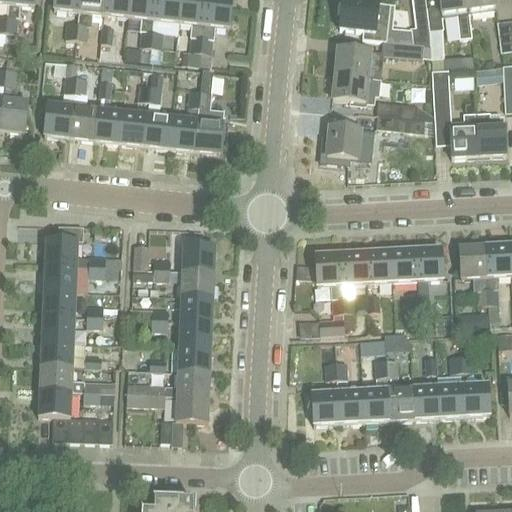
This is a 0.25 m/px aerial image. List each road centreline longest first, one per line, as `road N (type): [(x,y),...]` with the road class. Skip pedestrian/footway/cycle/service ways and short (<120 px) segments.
road 1 (residential): [(256,484),(269,215)]
road 2 (residential): [(269,215),(2,187)]
road 3 (residential): [(256,484),(403,480),(450,458),(511,455)]
road 4 (residential): [(256,484),(0,473)]
road 5 (residential): [(269,215),(511,203)]
road 6 (residential): [(269,215),(289,0)]
